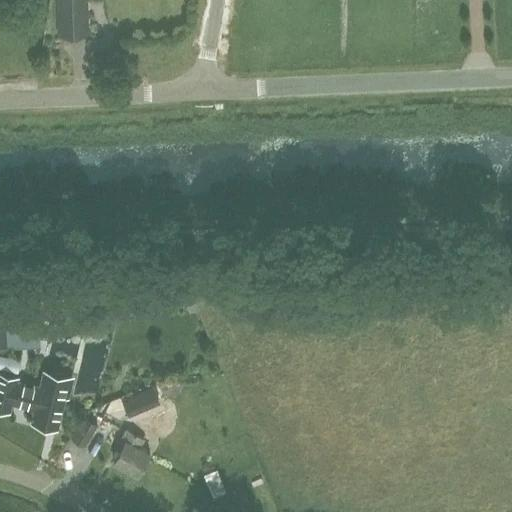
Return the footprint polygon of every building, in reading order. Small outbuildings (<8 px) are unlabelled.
[(85,0),(59,0),(60,34),(87,34),(85,0)] [(18,299),(0,299),(0,347),(20,347),(18,299)] [(41,388),(15,382),(16,378),(0,373),(0,406),(9,409),(11,401),(36,407),(33,421),(56,426),(64,395),(68,396),(72,379),(45,372),(41,388)] [(127,415),(160,399),(152,381),(119,397),(127,415)] [(98,426),(84,417),(71,438),(85,447),(98,426)] [(138,475),(150,454),(139,448),(144,440),(127,430),(117,447),(121,449),(114,462),(138,475)]
